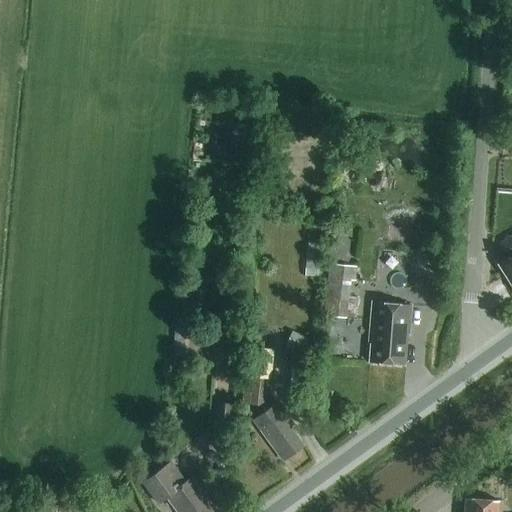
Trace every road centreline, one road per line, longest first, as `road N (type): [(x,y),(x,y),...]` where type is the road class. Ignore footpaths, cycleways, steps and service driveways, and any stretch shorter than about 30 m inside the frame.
road 1 (unclassified): [(480,362),(472,303),(493,0)]
road 2 (secondary): [(275,511),(480,362)]
